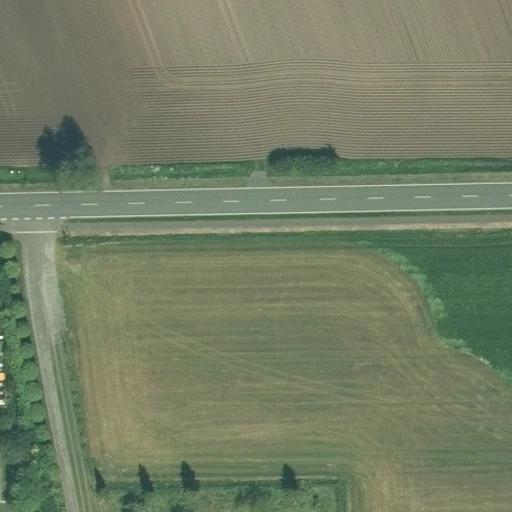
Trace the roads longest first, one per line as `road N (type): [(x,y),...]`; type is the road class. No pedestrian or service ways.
road 1 (secondary): [(511,199),(35,210)]
road 2 (residential): [(74,511),(47,366),(35,210)]
road 3 (track): [(88,511),(59,341),(48,318)]
